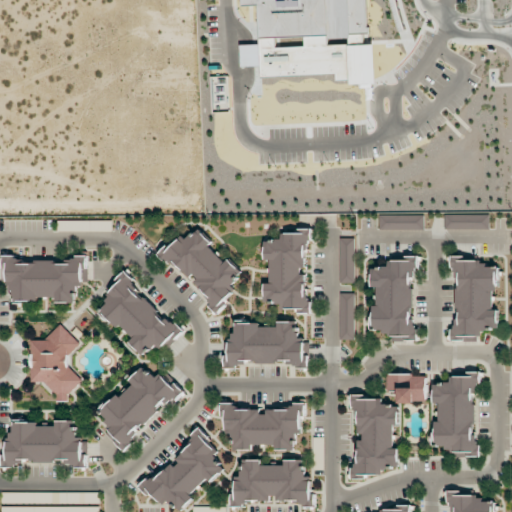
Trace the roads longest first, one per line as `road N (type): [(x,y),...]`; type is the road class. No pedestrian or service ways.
road 1 (residential): [(0,242),(118,244),(181,299),(199,328),(198,392),(121,475),(107,483),(0,485)]
road 2 (residential): [(332,511),(329,383),(198,383)]
road 3 (residential): [(329,383),(330,232)]
